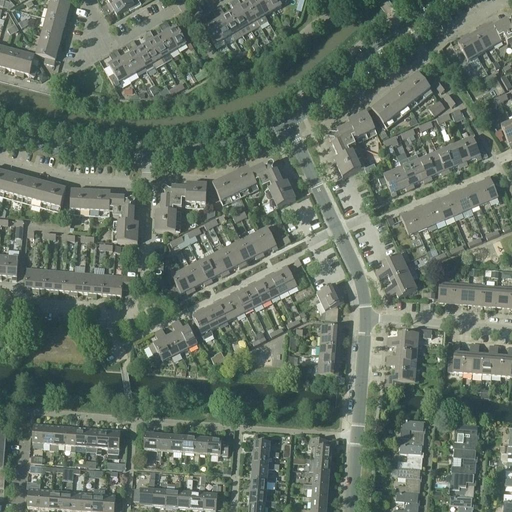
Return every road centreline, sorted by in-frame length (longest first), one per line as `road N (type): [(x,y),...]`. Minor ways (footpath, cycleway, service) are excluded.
road 1 (unclassified): [(349,511),(360,319)]
road 2 (residential): [(100,309),(140,303),(146,184)]
road 3 (residential): [(360,319),(511,332)]
road 4 (residential): [(146,184),(69,181),(0,161)]
road 5 (tertiary): [(145,156),(69,152),(0,132)]
road 6 (tertiary): [(285,122),(217,147),(145,156)]
road 7 (tertiary): [(348,74),(409,39),(450,0)]
road 8 (unclassified): [(335,237),(285,122)]
road 9 (tertiary): [(442,0),(400,25),(348,74)]
